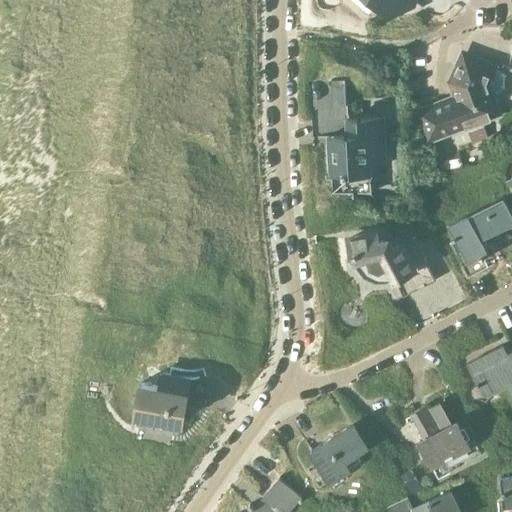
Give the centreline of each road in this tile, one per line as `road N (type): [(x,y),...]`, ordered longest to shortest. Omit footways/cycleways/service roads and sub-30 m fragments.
road 1 (residential): [(279,394),(298,322),(281,149),(281,0)]
road 2 (residential): [(279,394),(358,370),(511,292)]
road 3 (residential): [(196,511),(279,394)]
